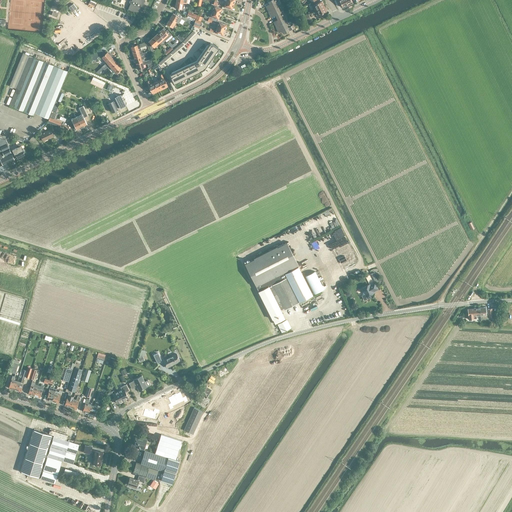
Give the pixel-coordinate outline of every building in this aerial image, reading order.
[(131,0),(132,0),(130,0),(130,1),(129,3),(130,4),(128,10),(139,14),(141,8),(142,8),(143,5),(142,4),(143,0),(131,0)] [(266,6),(269,11),(278,7),(275,2),(278,1),(277,0),(271,0),(269,1),(270,4),(266,6)] [(316,0),(311,3),(314,11),(323,6),(321,1),(317,3),(316,0)] [(234,4),(226,1),(224,7),(232,9),(234,4)] [(209,10),(211,11),(220,14),(222,8),(214,6),(215,5),(213,4),(211,4),(209,10)] [(323,6),(314,11),(318,18),(324,16),(322,13),(326,11),(323,6)] [(275,15),(276,18),(284,14),(283,11),(280,12),(278,7),(269,11),(271,17),(275,15)] [(209,19),(217,22),(220,14),(211,11),(209,19)] [(187,18),(194,21),(195,18),(195,19),(197,15),(189,12),(187,15),(188,16),(187,18)] [(170,19),(175,22),(176,22),(178,24),(181,19),(185,21),(187,19),(177,13),(176,15),(173,14),(170,19)] [(274,22),(276,27),(285,23),(287,22),(288,22),(285,17),(286,16),(284,14),(276,18),(278,20),(274,22)] [(175,22),(170,19),(167,24),(172,28),(175,22)] [(217,28),(225,30),(226,25),(219,22),(217,28)] [(285,23),(276,27),(279,32),(282,31),(283,34),(294,28),(293,25),(290,26),(289,24),(288,25),(287,22),(285,23)] [(225,30),(217,28),(215,33),(223,36),(225,30)] [(158,33),(163,39),(165,41),(172,35),(167,29),(165,31),(162,29),(158,33)] [(163,39),(158,33),(153,37),(159,43),(163,39)] [(159,43),(153,37),(149,41),(154,47),(159,43)] [(198,61),(170,74),(174,84),(180,81),(181,82),(180,81),(186,78),(187,79),(187,77),(193,75),(193,76),(194,76),(193,74),(199,72),(200,73),(199,71),(202,70),(204,69),(206,66),(207,66),(208,67),(208,66),(207,65),(211,60),(212,61),(212,60),(211,60),(215,54),(216,55),(215,54),(219,48),(210,43),(198,61)] [(102,57),(107,62),(112,58),(107,52),(105,54),(103,52),(101,54),(99,52),(92,58),(94,60),(99,56),(101,58),(102,57)] [(34,113),(39,115),(46,117),(66,70),(58,67),(23,53),(9,86),(16,89),(9,106),(33,115),(34,113)] [(151,56),(150,54),(140,56),(135,58),(136,64),(142,62),(141,59),(144,58),(151,56)] [(112,58),(107,62),(102,67),(103,69),(104,68),(103,68),(106,66),(107,67),(109,65),(112,68),(117,63),(112,58)] [(142,62),(136,64),(138,69),(144,68),(143,65),(148,64),(147,63),(151,62),(150,59),(142,62)] [(117,63),(112,68),(116,73),(122,69),(117,63)] [(159,81),(163,88),(167,86),(164,78),(163,78),(162,75),(160,75),(161,77),(160,78),(161,79),(159,81)] [(94,77),(91,83),(102,88),(105,82),(94,77)] [(157,91),(154,83),(151,84),(150,83),(149,81),(147,82),(149,86),(148,86),(152,93),(157,91)] [(154,83),(157,91),(163,88),(159,81),(154,83)] [(117,109),(120,108),(131,103),(126,92),(119,95),(116,89),(115,87),(112,89),(113,90),(112,91),(116,100),(113,101),(108,104),(112,112),(117,109)] [(77,116),(82,127),(87,124),(84,117),(88,115),(84,105),(78,108),(81,114),(77,116)] [(82,127),(77,116),(71,119),(76,130),(82,127)] [(50,117),(48,122),(60,126),(62,122),(50,117)] [(39,139),(42,138),(43,141),(54,136),(53,134),(55,132),(53,127),(49,129),(49,130),(41,134),(40,133),(37,135),(39,139)] [(6,139),(0,136),(0,159),(3,165),(14,159),(12,154),(8,156),(7,155),(11,153),(9,149),(10,148),(6,139)] [(17,147),(12,150),(13,153),(14,152),(17,158),(25,154),(20,143),(16,145),(17,147)] [(331,241),(335,252),(345,248),(344,244),(348,243),(344,235),(331,241)] [(245,264),(259,291),(275,324),(283,320),(281,315),(282,314),(280,309),(284,308),(284,309),(313,295),(286,243),(277,247),(277,246),(254,258),(254,259),(245,264)] [(316,271),(305,275),(313,294),(324,289),(316,271)] [(369,284),(361,288),(365,294),(362,296),(364,300),(371,297),(370,295),(374,293),(373,291),(378,288),(375,283),(370,285),(369,284)] [(486,307),(480,308),(480,315),(480,319),(488,318),(488,317),(493,317),(492,309),(487,309),(488,310),(486,310),(486,307)] [(476,316),(480,315),(480,308),(474,308),(474,310),(471,310),(471,313),(468,313),(469,319),(476,318),(476,316)] [(283,332),(290,329),(285,320),(279,323),(283,332)] [(104,361),(106,355),(98,352),(96,358),(104,361)] [(158,353),(154,355),(157,363),(162,361),(158,353)] [(164,361),(167,368),(173,365),(173,364),(180,361),(177,354),(166,358),(167,360),(164,361)] [(15,373),(17,367),(19,368),(19,366),(18,365),(19,363),(18,363),(19,361),(14,359),(13,362),(10,372),(15,373)] [(84,363),(78,361),(76,367),(75,367),(68,390),(75,392),(84,363)] [(69,382),(72,370),(67,368),(63,380),(69,382)] [(86,369),(82,380),(87,382),(91,371),(86,369)] [(15,389),(17,381),(14,379),(15,376),(13,375),(9,387),(15,389)] [(129,383),(132,389),(135,387),(136,386),(139,391),(143,389),(142,388),(146,386),(147,385),(148,386),(150,385),(148,380),(144,382),(141,376),(133,380),(134,381),(129,383)] [(211,396),(222,379),(218,376),(206,393),(211,396)] [(17,381),(15,389),(21,391),(24,379),(22,378),(21,382),(17,381)] [(34,396),(37,387),(34,386),(35,382),(32,381),(28,393),(31,394),(31,395),(34,396)] [(37,387),(34,396),(37,397),(37,396),(40,397),(44,385),(41,384),(39,388),(37,387)] [(118,391),(123,401),(128,398),(125,392),(129,390),(126,384),(120,387),(121,390),(118,391)] [(52,402),(56,390),(52,389),(53,388),(50,387),(46,399),(49,400),(49,401),(52,402)] [(56,390),(52,402),(55,403),(56,402),(58,403),(62,391),(59,390),(59,391),(56,390)] [(123,401),(118,391),(115,393),(114,390),(108,393),(111,399),(114,397),(117,403),(123,401)] [(190,400),(188,395),(185,396),(183,390),(177,393),(181,402),(186,399),(187,401),(190,400)] [(70,407),(73,398),(70,397),(71,394),(68,393),(67,396),(65,405),(67,406),(70,407)] [(181,402),(177,393),(171,396),(173,402),(171,403),(173,408),(176,406),(175,405),(181,402)] [(73,398),(70,407),(73,409),(74,408),(76,409),(80,397),(78,396),(77,399),(73,398)] [(88,413),(91,404),(88,403),(89,399),(86,398),(83,410),(85,411),(85,412),(88,413)] [(91,404),(88,413),(92,414),(92,413),(95,414),(97,406),(98,402),(96,402),(95,405),(91,404)] [(194,407),(184,429),(184,430),(193,434),(203,411),(194,407)] [(154,418),(156,412),(158,413),(159,409),(153,408),(153,411),(144,408),(142,415),(154,418)] [(53,435),(33,429),(20,471),(40,478),(53,435)] [(176,459),(182,439),(161,434),(156,452),(144,449),(141,463),(136,461),(133,472),(156,478),(157,473),(160,474),(161,470),(164,470),(161,480),(173,483),(179,460),(176,459)] [(62,460),(73,464),(79,444),(53,436),(40,478),(55,483),(62,460)] [(151,444),(152,442),(152,441),(147,440),(136,436),(135,440),(134,440),(133,443),(134,444),(133,446),(144,449),(146,443),(151,444)] [(98,466),(98,464),(101,465),(103,452),(91,450),(92,447),(85,445),(84,452),(92,454),(91,456),(92,457),(93,458),(92,463),(94,464),(94,465),(98,466)] [(137,480),(130,477),(128,484),(132,485),(131,486),(136,488),(138,483),(141,484),(142,482),(144,483),(145,477),(139,475),(137,480)] [(152,493),(158,483),(152,480),(147,489),(152,493)]
